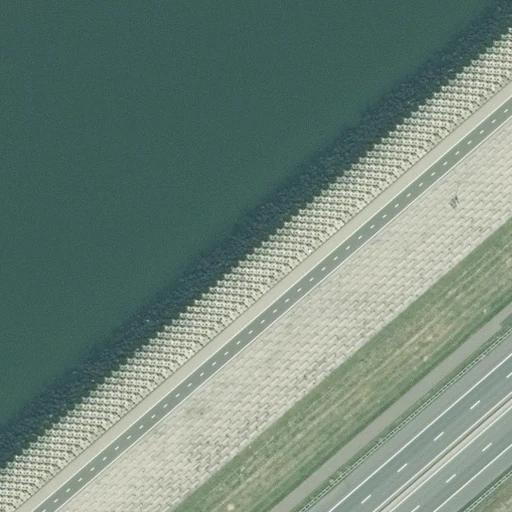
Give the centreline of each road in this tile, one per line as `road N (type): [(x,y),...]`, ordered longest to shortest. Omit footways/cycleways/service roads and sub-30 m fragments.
road 1 (motorway): [(511,374),(353,511)]
road 2 (motorway): [(414,511),(511,427)]
